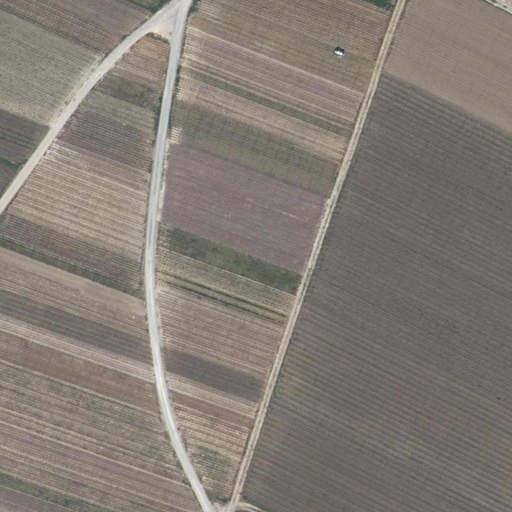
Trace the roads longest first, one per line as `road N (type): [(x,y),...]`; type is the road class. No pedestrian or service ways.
road 1 (track): [(0,203),(115,52),(181,0),(148,221),(156,369),(205,511)]
road 2 (track): [(402,0),(228,511)]
